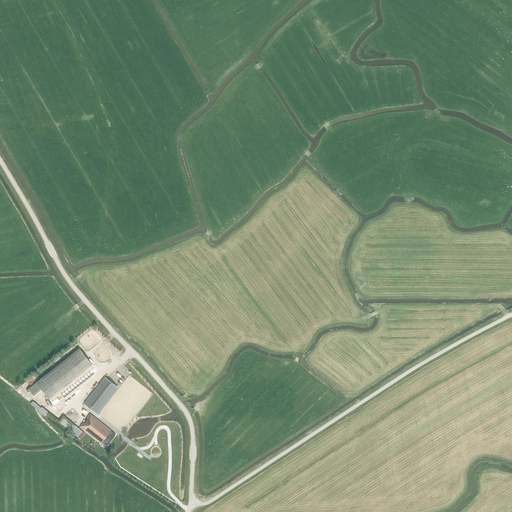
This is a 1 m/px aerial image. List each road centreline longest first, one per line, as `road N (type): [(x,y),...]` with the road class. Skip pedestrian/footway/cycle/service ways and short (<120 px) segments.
road 1 (unclassified): [(190,503),(187,414),(75,290),(0,160)]
road 2 (unclassified): [(190,503),(210,501),(436,354),(511,314)]
road 3 (track): [(511,316),(497,306),(384,306),(324,322)]
